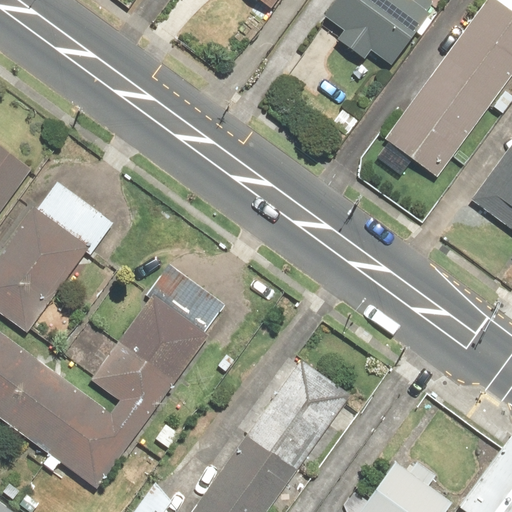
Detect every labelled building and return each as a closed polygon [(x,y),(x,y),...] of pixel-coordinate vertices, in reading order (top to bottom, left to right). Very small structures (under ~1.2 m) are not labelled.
[(247,0),(268,15),(279,0),(247,0)] [(430,16),(407,0),(336,0),(321,21),(340,34),(333,44),(362,64),(368,55),(390,71),(430,16)] [(511,15),(492,0),(488,0),(381,140),(437,182),(511,83),(511,15)] [(511,142),(469,203),(511,232),(511,142)] [(0,210),(28,171),(0,150),(0,210)] [(86,248),(29,207),(0,247),(0,420),(93,488),(203,336),(151,299),(90,383),(118,403),(110,414),(0,334),(0,316),(24,334),(86,248)] [(266,511),(346,396),(296,362),(193,511),(165,511),(172,503),(152,489),(136,511),(266,511)] [(511,511),(511,452),(507,449),(461,511),(511,511)] [(440,511),(445,506),(424,490),(433,477),(412,461),(403,474),(392,466),(357,511),(440,511)] [(18,511),(0,498),(0,511),(18,511)]
